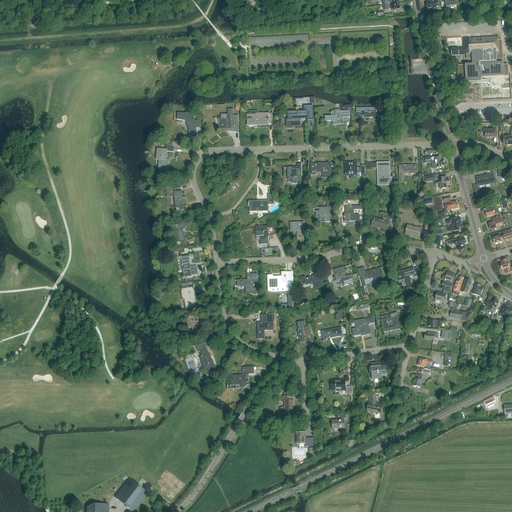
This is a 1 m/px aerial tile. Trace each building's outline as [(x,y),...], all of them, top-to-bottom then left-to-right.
[(437,7),(439,7),(438,1),(441,1),(440,0),(426,0),(428,4),(427,4),(428,9),(432,8),(432,9),(437,9),(437,7)] [(458,49),(451,49),(452,56),(467,55),(467,56),(469,56),(469,59),(472,59),(473,65),(459,66),(460,84),(472,84),(471,81),(480,81),(480,76),(482,76),(482,77),(508,75),(507,65),(503,66),(501,41),(499,41),(498,37),(498,36),(485,37),(472,37),(469,38),(463,38),(463,43),(463,44),(463,48),(461,49),(458,49)] [(304,111),(287,112),(287,119),(286,119),(286,126),(284,127),(286,127),(286,128),(293,128),(293,127),(300,126),(300,119),(307,119),(307,120),(313,120),(313,105),(303,106),(304,111)] [(378,108),(364,108),(364,111),(364,115),(360,115),(360,111),(360,108),(356,108),(357,118),(374,118),(374,120),(378,120),(378,118),(379,118),(379,117),(382,117),(382,110),(380,110),(378,110),(378,108)] [(217,129),(223,129),(223,132),(227,131),(227,129),(234,129),(234,131),(238,131),(238,125),(239,125),(239,124),(238,115),(238,116),(232,116),(232,115),(233,115),(233,109),(229,109),(229,114),(221,115),(226,115),(226,119),(221,119),(220,119),(220,129),(219,129),(217,129)] [(332,125),(343,125),(343,118),(350,118),(349,111),(340,111),(340,110),(335,110),(335,112),(331,112),(331,116),(325,117),(327,117),(327,121),(331,121),(331,122),(332,122),(332,125)] [(259,124),(266,124),(269,124),(273,124),(272,113),(258,114),(258,111),(250,111),(250,115),(250,119),(248,119),(248,120),(249,120),(249,126),(256,126),(256,123),(258,123),(258,124),(259,124)] [(185,114),(178,114),(177,121),(189,122),(191,128),(188,128),(191,139),(199,137),(196,126),(197,126),(196,121),(194,121),(195,114),(185,113),(185,114)] [(485,129),(483,129),(483,133),(485,133),(485,138),(497,137),(496,128),(485,129)] [(507,136),(503,136),(503,144),(507,144),(507,146),(511,145),(511,131),(510,132),(510,135),(510,136),(507,136)] [(162,159),(161,169),(161,172),(166,172),(166,170),(168,170),(169,160),(166,160),(166,157),(167,157),(167,152),(173,153),(174,149),(172,149),(165,148),(165,150),(157,149),(156,158),(162,159)] [(425,158),(423,159),(424,163),(426,163),(426,164),(431,162),(433,169),(437,168),(445,166),(443,160),(441,161),(439,155),(434,157),(431,158),(431,157),(425,158)] [(356,163),(345,163),(346,176),(357,176),(357,174),(361,174),(361,176),(365,176),(365,165),(361,166),(361,170),(357,170),(356,163)] [(379,168),(380,184),(388,184),(388,186),(391,186),(391,178),(389,178),(389,163),(383,163),(377,164),(377,163),(377,164),(372,164),(372,169),(377,169),(377,168),(379,168)] [(328,164),(311,164),(311,175),(315,175),(315,173),(323,173),(323,178),(328,178),(328,177),(331,177),(331,167),(328,167),(328,164)] [(301,165),(297,165),(297,168),(287,168),(288,180),(292,179),(292,183),(302,182),(301,165)] [(418,174),(418,165),(399,166),(399,183),(404,183),(404,174),(418,174)] [(484,177),(477,178),(478,185),(485,184),(485,185),(495,183),(493,174),(487,175),(486,178),(485,178),(484,177)] [(445,178),(439,179),(439,182),(435,182),(436,185),(437,189),(440,188),(443,187),(443,189),(447,188),(447,185),(450,184),(449,180),(446,180),(445,178)] [(175,187),(166,188),(165,192),(166,192),(167,197),(175,196),(176,206),(174,206),(174,209),(176,208),(176,209),(180,208),(181,211),(184,210),(182,196),(181,192),(175,193),(175,187)] [(274,205),(274,195),(268,195),(268,201),(268,202),(259,202),(259,203),(257,203),(257,201),(249,201),(249,202),(248,202),(248,204),(249,204),(249,212),(249,210),(253,210),(253,211),(262,211),(263,212),(269,211),(268,205),(274,205)] [(444,199),(445,202),(446,207),(447,211),(458,209),(456,202),(452,204),(451,201),(452,201),(451,197),(444,199)] [(330,216),(336,215),(336,202),(328,202),(328,208),(319,208),(319,211),(316,211),(316,219),(324,219),(324,222),(330,222),(330,216)] [(361,207),(346,207),(346,215),(345,215),(345,222),(360,222),(360,216),(353,216),(353,210),(364,210),(364,203),(361,203),(361,207)] [(493,210),(485,212),(487,217),(494,215),(499,214),(498,209),(493,210)] [(393,217),(383,214),(381,220),(373,218),(371,226),(387,230),(389,221),(393,217)] [(493,224),(489,225),(490,230),(494,229),(495,231),(500,230),(499,227),(503,226),(502,221),(501,221),(500,218),(492,220),(493,224)] [(260,227),(256,227),(256,232),(256,237),(260,237),(260,245),(268,245),(268,238),(270,238),(270,236),(268,236),(268,229),(272,229),(272,221),(267,222),(267,226),(263,226),(263,227),(262,227),(262,226),(261,226),(261,228),(260,228),(260,227)] [(187,223),(167,226),(169,226),(169,230),(173,229),(173,230),(175,243),(185,242),(183,229),(183,228),(187,228),(186,224),(187,224),(187,223)] [(299,223),(290,223),(291,231),(294,231),(297,231),(297,237),(297,243),(300,243),(299,238),(302,238),(301,231),(304,231),(304,224),(299,224),(299,223)] [(429,224),(426,224),(424,231),(427,232),(428,230),(431,231),(433,223),(429,223),(429,224)] [(462,223),(452,226),(453,227),(448,229),(449,232),(454,231),(454,232),(460,231),(460,229),(463,228),(462,223)] [(422,229),(408,226),(405,234),(419,238),(422,229)] [(504,235),(501,236),(493,238),(494,244),(502,242),(501,239),(504,238),(511,235),(511,233),(511,230),(503,232),(504,235)] [(461,239),(449,242),(450,245),(453,245),(454,245),(456,245),(456,247),(459,246),(459,247),(463,246),(463,245),(466,244),(465,240),(462,240),(461,239)] [(189,257),(179,258),(180,266),(183,266),(184,278),(192,277),(192,276),(198,275),(197,266),(191,267),(189,257)] [(502,264),(500,264),(502,270),(505,269),(506,274),(511,272),(511,269),(511,267),(509,268),(508,262),(507,260),(501,261),(502,264)] [(333,282),(334,288),(340,286),(340,287),(341,286),(353,282),(351,275),(343,278),(341,273),(344,272),(343,268),(334,270),(335,275),(337,275),(338,280),(333,282)] [(413,268),(396,274),(397,279),(405,277),(409,289),(413,288),(410,277),(413,276),(414,278),(419,276),(417,268),(414,269),(413,268)] [(364,269),(358,270),(360,278),(363,287),(366,286),(364,281),(374,278),(376,284),(385,281),(381,269),(365,273),(364,269)] [(446,276),(445,276),(444,276),(443,276),(443,277),(442,277),(442,278),(442,279),(442,280),(442,281),(443,281),(444,282),(444,283),(443,282),(442,286),(451,289),(452,285),(449,284),(450,282),(452,282),(455,275),(447,273),(446,276)] [(258,274),(252,274),(252,279),(247,279),(247,281),(237,281),(237,287),(245,286),(246,293),(255,292),(255,289),(253,289),(253,286),(256,285),(256,280),(258,280),(258,274)] [(268,276),(268,275),(267,275),(268,291),(268,289),(287,288),(288,291),(292,290),(291,283),(293,283),(293,276),(287,277),(287,278),(284,278),(284,276),(282,276),(273,277),(273,275),(272,275),(272,276),(268,276)] [(305,276),(298,278),(299,281),(304,280),(306,285),(313,283),(315,289),(323,287),(320,275),(305,279),(305,276)] [(463,278),(459,277),(457,281),(456,281),(453,291),(459,293),(463,281),(462,281),(463,278)] [(462,288),(460,292),(467,294),(471,282),(465,280),(463,289),(462,288)] [(476,286),(475,286),(472,295),(477,296),(478,294),(481,295),(483,289),(479,288),(480,287),(478,287),(479,286),(477,285),(476,286)] [(192,288),(181,289),(182,301),(184,300),(185,309),(195,308),(195,304),(195,298),(193,298),(192,288)] [(449,293),(443,291),(442,294),(437,293),(435,300),(436,300),(435,303),(439,304),(440,301),(444,303),(446,296),(448,297),(449,293)] [(295,309),(294,301),(292,301),(292,295),(288,295),(288,304),(281,304),(281,310),(293,309),(295,309)] [(472,301),(466,299),(464,306),(470,308),(472,301)] [(494,300),(493,299),(492,303),(490,303),(489,305),(490,307),(489,307),(488,309),(489,309),(488,311),(492,313),(494,308),(495,309),(498,303),(497,303),(498,301),(496,301),(496,300),(495,299),(494,300)] [(403,309),(404,313),(413,311),(411,301),(404,303),(405,308),(403,309)] [(511,309),(505,305),(499,317),(503,319),(501,321),(507,324),(509,320),(507,319),(511,309)] [(258,326),(258,338),(263,338),(263,331),(264,331),(264,332),(266,332),(266,330),(273,330),(274,330),(273,322),(275,322),(274,315),(261,316),(262,323),(261,323),(263,323),(263,326),(258,326)] [(390,315),(380,316),(381,320),(380,320),(382,332),(399,329),(397,317),(391,318),(390,315)] [(371,318),(353,321),(354,325),(355,324),(356,329),(352,329),(353,337),(363,335),(363,336),(371,335),(369,327),(370,326),(369,324),(376,323),(374,316),(371,316),(371,318)] [(198,318),(187,319),(189,328),(192,328),(193,336),(200,335),(198,318)] [(428,320),(427,327),(441,328),(442,321),(428,320)] [(298,331),(297,331),(300,343),(305,343),(304,341),(307,340),(307,337),(308,343),(313,342),(312,337),(310,337),(309,327),(305,327),(304,321),(297,322),(298,331)] [(327,341),(326,339),(343,336),(342,328),(321,332),(323,340),(323,341),(327,341)] [(451,333),(443,332),(442,339),(450,340),(451,333)] [(210,355),(209,355),(205,343),(196,345),(198,352),(200,352),(201,357),(201,358),(202,361),(201,362),(203,369),(205,368),(207,376),(217,373),(213,360),(211,360),(210,355)] [(452,354),(445,354),(444,357),(445,358),(444,367),(450,367),(451,358),(452,358),(452,354)] [(432,361),(419,358),(417,366),(425,367),(426,364),(431,365),(432,361)] [(377,363),(370,364),(370,367),(369,368),(369,373),(372,373),(372,379),(381,379),(381,375),(386,375),(386,366),(377,367),(377,363)] [(254,368),(243,368),(241,372),(241,375),(232,376),(232,374),(225,374),(225,377),(225,380),(227,379),(227,390),(249,389),(249,375),(255,375),(254,368)] [(422,376),(415,375),(413,386),(420,388),(422,376)] [(335,383),(331,383),(331,391),(335,390),(335,391),(346,391),(346,393),(352,393),(351,387),(346,388),(346,381),(335,382),(335,383)] [(375,395),(369,396),(370,404),(369,403),(367,411),(381,414),(383,406),(377,405),(375,395)] [(282,415),(285,414),(285,413),(293,413),(293,401),(291,401),(291,397),(290,397),(284,397),(281,397),(282,402),(284,402),(285,408),(283,408),(280,409),(282,415)] [(341,421),(332,421),(332,429),(339,429),(339,430),(344,429),(344,419),(347,419),(347,415),(341,415),(341,421)] [(306,433),(296,434),(297,445),(304,445),(305,447),(309,447),(309,440),(305,441),(305,439),(306,439),(306,433)] [(146,497),(148,494),(129,479),(115,498),(133,511),(139,506),(140,507),(147,498),(146,497)]
